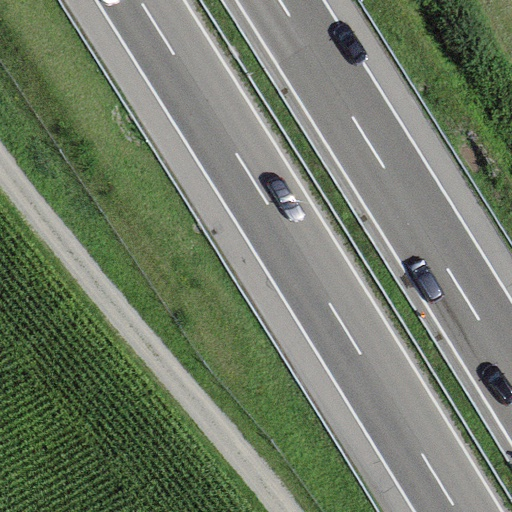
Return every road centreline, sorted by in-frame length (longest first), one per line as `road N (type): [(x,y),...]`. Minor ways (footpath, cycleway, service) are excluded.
road 1 (motorway): [(140,0),(460,511)]
road 2 (track): [(0,163),(340,511)]
road 3 (motorway): [(511,370),(280,0)]
